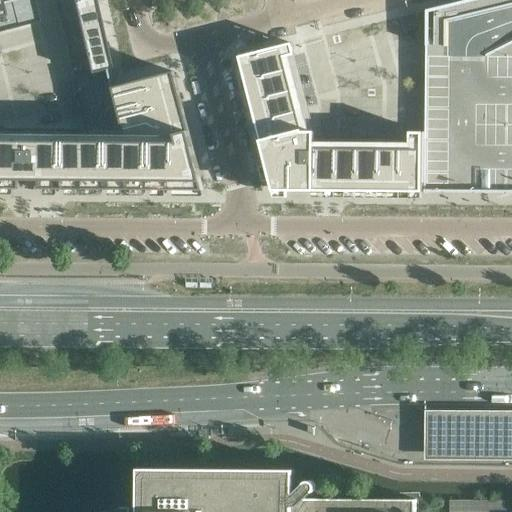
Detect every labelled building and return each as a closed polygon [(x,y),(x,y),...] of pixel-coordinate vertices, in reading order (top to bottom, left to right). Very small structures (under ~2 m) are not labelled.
[(36,9),(33,0),(14,0),(19,21),(34,17),(32,10),(36,9)] [(70,0),(78,31),(85,29),(100,26),(93,0),(70,0)] [(434,44),(426,44),(426,132),(425,192),(511,193),(511,0),(468,0),(434,8),(434,10),(434,44)] [(85,29),(78,31),(88,74),(95,72),(110,69),(100,26),(85,29)] [(241,56),(239,57),(242,68),(245,78),(248,89),(250,99),(253,110),(255,120),(258,131),(267,166),(271,180),(273,188),(273,189),(274,190),(275,190),(275,191),(276,191),(277,191),(288,191),(298,191),(313,192),(325,192),(336,192),(347,192),(358,192),(368,192),(380,192),(390,192),(401,192),(411,192),(423,192),(424,132),(411,132),(411,137),(316,136),(316,132),(314,132),(295,55),(292,43),(255,53),(241,56)] [(110,69),(95,72),(97,80),(111,76),(110,69)] [(0,188),(0,189),(1,189),(16,189),(18,189),(23,189),(23,180),(25,180),(36,180),(39,180),(39,189),(44,189),(45,189),(60,189),(62,189),(66,189),(67,189),(83,190),(87,190),(104,190),(105,190),(109,190),(110,190),(127,190),(130,190),(147,190),(148,190),(152,190),(153,190),(168,190),(170,190),(174,190),(175,190),(191,191),(195,191),(195,188),(204,189),(201,177),(202,177),(174,72),(114,87),(112,81),(103,83),(112,118),(121,116),(124,126),(124,129),(85,129),(42,129),(42,134),(22,134),(22,129),(0,128),(0,188)] [(20,233),(19,254),(55,255),(55,235),(47,235),(47,233),(20,233)] [(416,511),(416,499),(314,498),(314,492),(315,490),(316,484),(310,480),(307,481),(305,482),(295,492),(294,492),(294,486),(277,469),(156,468),(139,485),(138,511),(129,511),(129,507),(119,507),(110,508),(105,509),(100,511),(97,511),(416,511)] [(511,511),(511,498),(451,497),(450,511),(511,511)]
